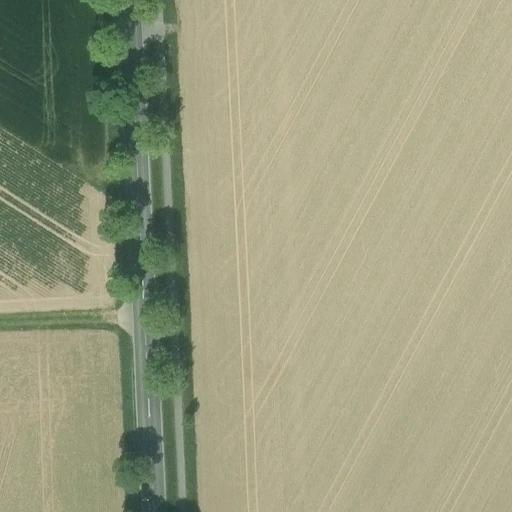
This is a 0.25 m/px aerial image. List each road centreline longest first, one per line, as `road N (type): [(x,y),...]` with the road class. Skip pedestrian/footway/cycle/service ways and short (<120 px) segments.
road 1 (secondary): [(164,511),(132,0)]
road 2 (secondary): [(125,0),(150,511)]
